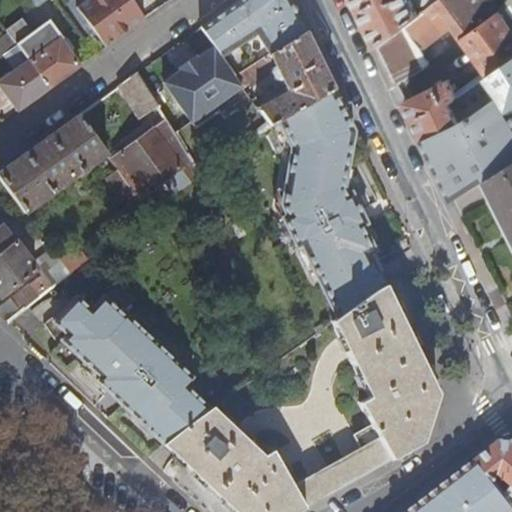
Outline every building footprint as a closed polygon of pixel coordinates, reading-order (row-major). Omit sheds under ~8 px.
[(86,0),(77,7),(105,46),(144,18),(131,0),(86,0)] [(269,53),(304,30),(293,5),(290,0),(242,0),(232,8),(202,30),(213,44),(224,59),(257,37),(269,53)] [(357,0),(379,44),(426,10),(439,0),(357,0)] [(432,18),(441,12),(453,26),(487,72),(489,71),(511,55),(511,27),(499,9),(492,0),(439,0),(426,10),(432,18)] [(511,0),(507,0),(499,9),(511,27),(511,0)] [(392,71),(422,50),(453,26),(441,12),(432,18),(426,10),(379,44),(392,71)] [(269,53),(234,75),(242,86),(269,69),(274,78),(278,79),(280,78),(285,88),(256,106),(269,124),(270,123),(277,119),(332,88),(312,47),(304,30),(269,53)] [(12,40),(4,46),(12,57),(21,50),(12,40)] [(224,59),(213,44),(164,81),(191,124),(242,86),(234,75),(224,59)] [(422,50),(392,71),(398,83),(428,67),(430,63),(422,50)] [(511,55),(489,71),(503,90),(468,115),(460,119),(423,136),(438,166),(455,199),(487,178),(511,162),(511,55)] [(28,60),(0,81),(0,86),(16,108),(47,86),(28,60)] [(449,80),(406,100),(423,135),(423,136),(460,119),(468,115),(503,90),(489,71),(487,72),(456,95),(449,80)] [(117,85),(140,118),(157,105),(135,72),(117,85)] [(332,88),(277,119),(288,143),(289,144),(280,203),(285,215),(281,217),(296,247),(300,244),(336,316),(384,283),(368,252),(375,248),(368,234),(362,223),(365,219),(350,188),(347,190),(344,185),(352,129),(332,88)] [(187,181),(199,173),(186,152),(157,105),(140,118),(148,131),(152,128),(181,166),(177,169),(187,181)] [(37,142),(0,169),(0,179),(25,211),(60,184),(63,190),(69,186),(65,181),(105,153),(77,113),(37,142)] [(288,143),(277,119),(270,123),(271,126),(266,131),(275,149),(288,143)] [(118,154),(111,158),(117,168),(139,197),(177,169),(181,166),(152,128),(148,131),(118,151),(118,154)] [(186,152),(199,173),(214,161),(200,143),(186,152)] [(511,162),(487,178),(511,224),(511,162)] [(117,168),(105,176),(121,197),(123,195),(139,218),(149,212),(139,197),(117,168)] [(58,256),(54,249),(33,264),(2,224),(0,226),(0,291),(2,293),(35,268),(51,288),(71,272),(58,256)] [(75,244),(58,256),(71,272),(87,260),(75,244)] [(30,283),(0,305),(0,316),(6,321),(38,295),(30,283)] [(336,316),(330,322),(367,395),(357,401),(370,422),(351,434),(358,447),(292,484),(273,451),(263,454),(213,407),(209,410),(163,444),(232,511),(295,511),(304,507),(338,488),(391,458),(421,441),(437,392),(397,309),(384,283),(336,316)] [(78,294),(53,318),(67,333),(61,339),(100,376),(96,379),(119,401),(163,444),(209,410),(183,383),(191,374),(125,311),(122,314),(103,294),(89,307),(78,294)] [(511,444),(502,444),(480,461),(511,503),(511,444)] [(511,511),(511,503),(480,461),(434,498),(416,511),(511,511)]
